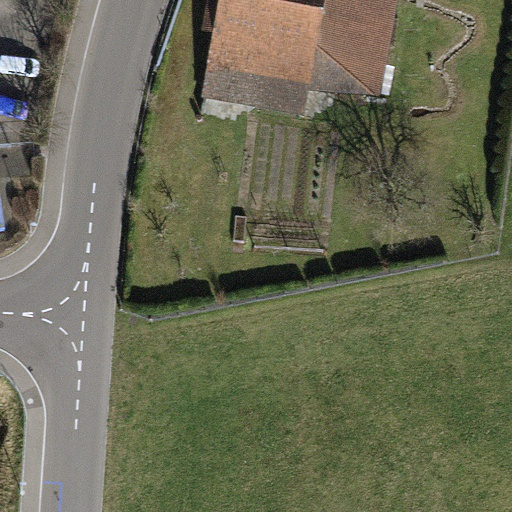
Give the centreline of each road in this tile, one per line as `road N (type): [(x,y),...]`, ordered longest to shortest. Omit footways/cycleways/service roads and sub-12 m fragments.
road 1 (residential): [(79,311),(111,86),(140,0)]
road 2 (residential): [(67,511),(79,311)]
